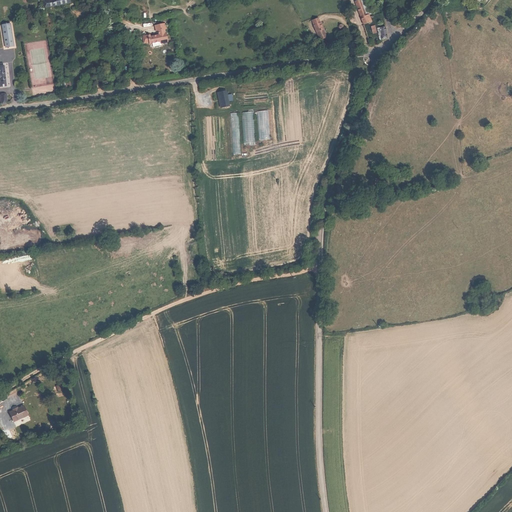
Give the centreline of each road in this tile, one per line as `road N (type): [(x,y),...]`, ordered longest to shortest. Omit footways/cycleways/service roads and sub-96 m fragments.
road 1 (tertiary): [(325,511),(321,235),(333,175),(380,53)]
road 2 (unclassified): [(380,53),(0,109)]
